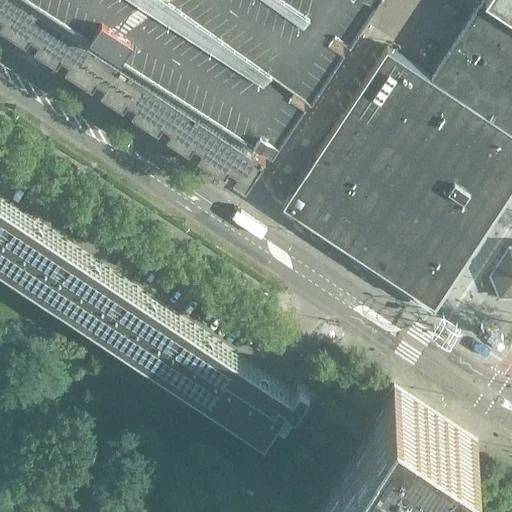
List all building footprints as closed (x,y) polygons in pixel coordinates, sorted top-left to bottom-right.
[(359,0),(0,0),(0,11),(25,28),(26,26),(34,31),(33,33),(44,40),(56,48),(57,46),(65,51),(64,53),(91,72),(93,70),(101,75),(99,77),(122,92),(124,90),(132,95),(130,97),(157,115),(159,113),(167,119),(165,121),(188,136),(190,134),(198,139),(196,141),(223,159),(225,157),(233,162),(231,164),(244,173),(359,0)] [(511,174),(511,12),(493,0),(479,0),(430,74),(387,45),(284,199),(357,247),(400,276),(401,275),(428,293),(448,264),(451,266),(472,236),(479,224),(487,212),(510,177),(511,174)] [(511,0),(493,0),(511,12),(511,0)] [(0,260),(263,435),(282,407),(291,413),(308,387),(299,381),(292,390),(0,196),(0,260)] [(498,297),(511,297),(511,243),(508,244),(488,273),(489,276),(497,294),(498,297)] [(431,297),(400,276),(357,247),(352,255),(433,309),(444,293),(437,288),(431,297)] [(456,472),(477,440),(393,385),(372,417),(373,417),(346,458),(340,468),(339,467),(318,499),(336,511),(428,511),(455,472),(456,472)]
